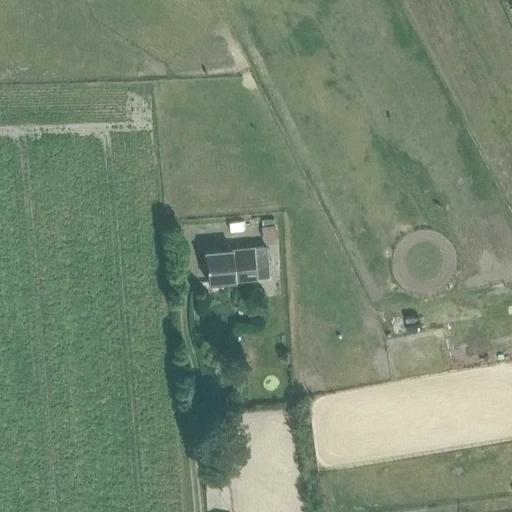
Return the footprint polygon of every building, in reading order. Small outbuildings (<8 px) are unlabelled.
[(275,218),(262,219),(263,226),(262,226),(263,240),(277,239),(275,218)] [(268,246),(206,252),(209,283),(271,277),(268,246)] [(266,341),(249,341),(249,368),(266,368),(266,341)] [(511,345),(496,345),(496,363),(511,362),(511,345)] [(242,374),(232,375),(233,380),(233,385),(243,384),(242,374)] [(472,486),(458,488),(461,507),(474,505),(472,486)]
